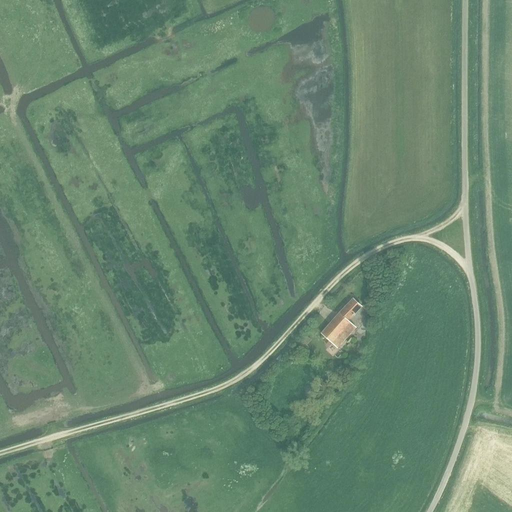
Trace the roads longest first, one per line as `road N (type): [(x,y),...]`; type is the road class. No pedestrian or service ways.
road 1 (unclassified): [(0,452),(233,382),(350,268),(410,238)]
road 2 (unclassified): [(428,511),(457,448),(476,368),(470,272)]
road 3 (unclassified): [(463,208),(465,0)]
